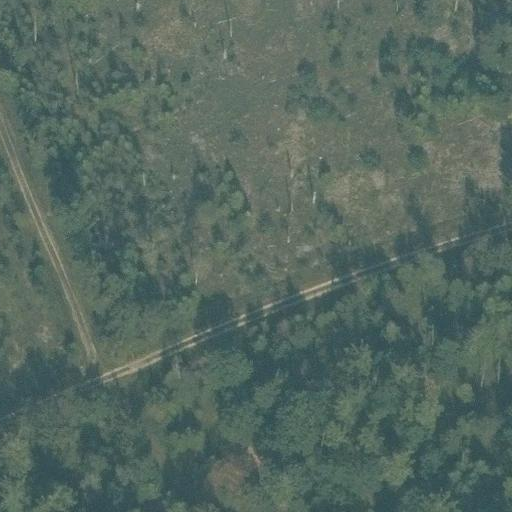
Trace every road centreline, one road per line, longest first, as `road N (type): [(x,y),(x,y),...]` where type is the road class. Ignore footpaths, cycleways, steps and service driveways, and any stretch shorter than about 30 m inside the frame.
road 1 (track): [(511,232),(0,428)]
road 2 (track): [(0,120),(23,196),(139,433)]
